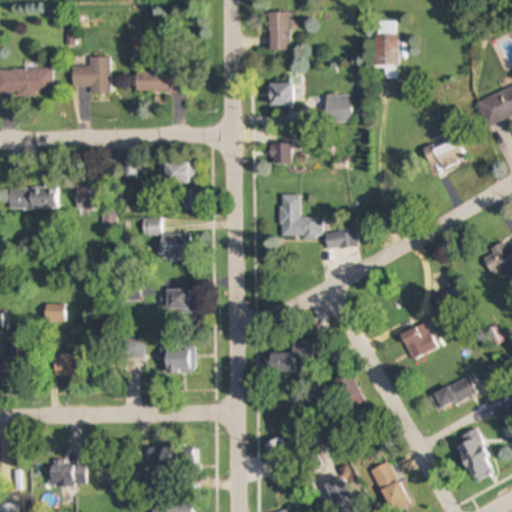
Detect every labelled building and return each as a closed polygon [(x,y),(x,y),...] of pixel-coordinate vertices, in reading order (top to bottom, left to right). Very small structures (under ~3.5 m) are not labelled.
[(291,13),(270,13),(270,52),(291,52),(291,13)] [(376,68),(386,68),(386,78),(399,79),(399,22),(376,22),(376,68)] [(91,67),(74,67),(74,87),(92,87),(93,94),(112,94),(111,57),(91,58),(91,67)] [(55,69),(0,69),(0,94),(55,94),(55,69)] [(184,70),(137,70),(137,92),(184,92),(184,70)] [(511,87),(477,100),(486,126),(511,116),(511,87)] [(353,96),(327,96),(327,122),(353,122),(353,96)] [(272,143),(272,164),(296,164),(296,134),(282,134),(282,143),(272,143)] [(440,162),(445,172),(468,159),(454,136),(425,153),(433,166),(440,162)] [(197,162),(165,162),(165,184),(197,184),(197,162)] [(104,227),(117,227),(116,186),(77,186),(77,209),(104,209),(104,227)] [(11,188),(11,209),(57,209),(57,188),(11,188)] [(323,218),(301,218),(302,196),(282,196),(281,238),(323,238),(323,218)] [(145,234),(162,234),(162,259),(193,259),(193,234),(162,234),(162,219),(145,219),(145,234)] [(511,243),(487,247),(490,271),(511,268),(511,243)] [(167,312),(192,312),(192,290),(167,290),(167,312)] [(66,322),(66,305),(46,305),(46,322),(66,322)] [(439,348),(426,323),(401,336),(415,361),(439,348)] [(145,363),(145,340),(124,340),(124,363),(145,363)] [(293,342),(293,354),(271,353),(271,373),(314,374),(315,343),(293,342)] [(167,374),(192,374),(192,349),(167,349),(167,374)] [(56,377),(82,377),(82,355),(56,355),(56,377)] [(0,358),(0,385),(22,385),(22,358),(0,358)] [(334,381),(345,411),(364,404),(353,374),(334,381)] [(477,393),(468,377),(432,398),(441,414),(477,393)] [(466,443),(458,447),(476,483),(497,472),(476,431),(464,437),(466,443)] [(195,449),(164,449),(164,475),(195,475),(195,449)] [(372,471),(391,511),(397,511),(411,505),(389,462),(372,471)] [(88,487),(88,464),(52,464),(52,487),(88,487)] [(330,483),(335,511),(356,511),(350,479),(330,483)]
